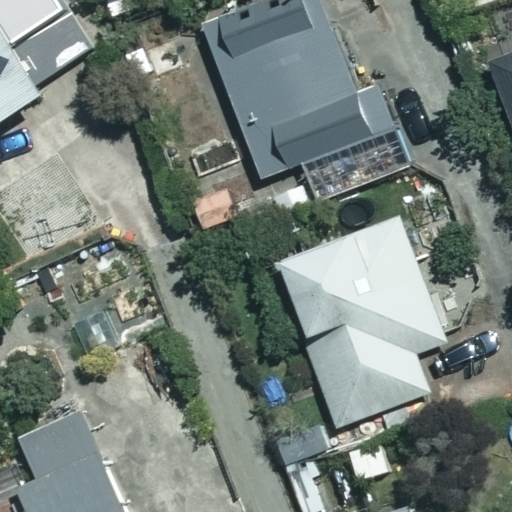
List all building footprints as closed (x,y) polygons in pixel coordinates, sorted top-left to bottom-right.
[(105,53),(68,0),(0,0),(0,148),(63,106),(52,89),(105,53)] [(368,98),(330,0),(282,0),(214,27),(272,178),(311,163),(327,205),(379,185),(421,169),(390,89),(368,98)] [(511,67),(498,74),(511,105),(511,67)] [(457,348),(408,220),(284,267),(347,434),(441,398),(426,359),(457,348)] [(134,342),(104,303),(74,325),(104,365),(134,342)] [(113,466),(90,414),(32,439),(55,491),(37,499),(42,511),(143,511),(122,462),(113,466)]
